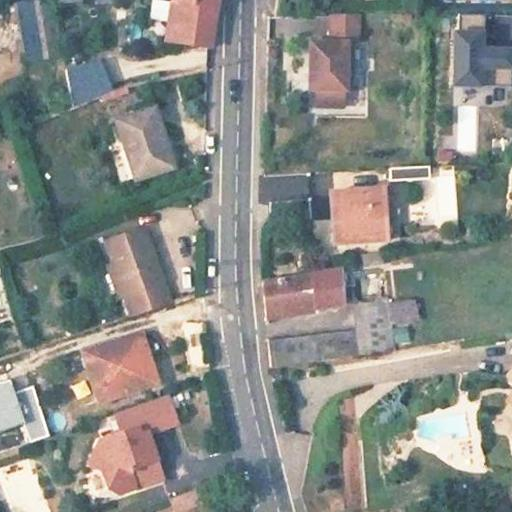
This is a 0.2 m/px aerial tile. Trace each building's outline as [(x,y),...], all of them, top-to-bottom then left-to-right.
[(171,0),(167,23),(184,26),(188,33),(186,44),(209,48),(217,0),(171,0)] [(15,8),(21,67),(57,64),(52,6),(15,8)] [(359,14),(325,14),(325,39),(301,39),(302,91),(312,91),(312,107),(341,107),(341,91),(343,91),(342,43),(359,43),(359,14)] [(489,39),(489,19),(462,18),(462,37),(459,37),(457,90),(511,91),(511,54),(485,54),(486,39),(489,39)] [(184,26),(167,23),(164,40),(186,44),(188,33),(184,26)] [(61,67),(67,98),(92,93),(86,61),(61,67)] [(181,171),(160,107),(117,121),(137,185),(181,171)] [(378,194),(334,195),(335,221),(330,221),(331,249),(380,246),(378,194)] [(166,309),(141,234),(100,248),(107,268),(118,303),(124,322),(166,309)] [(107,268),(100,271),(112,305),(118,303),(107,268)] [(341,305),(336,272),(262,284),(265,317),(341,305)] [(384,300),(353,305),(357,329),(328,334),(309,336),(268,340),(271,373),(394,353),(384,300)] [(156,384),(141,339),(84,357),(99,402),(156,384)] [(178,425),(168,396),(114,415),(121,436),(102,443),(95,455),(108,460),(101,473),(108,490),(119,496),(163,481),(154,454),(147,457),(140,438),(178,425)] [(199,511),(192,492),(167,502),(170,511),(199,511)]
